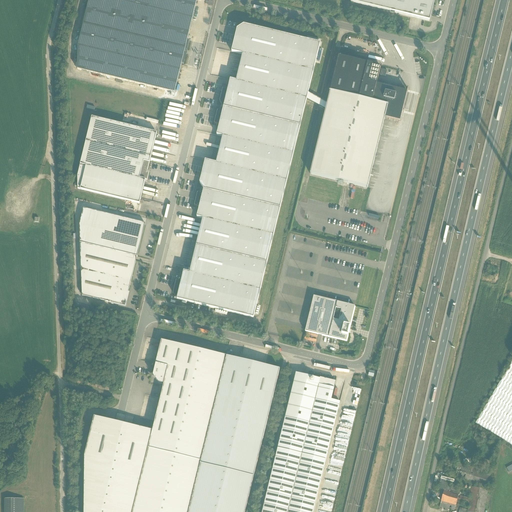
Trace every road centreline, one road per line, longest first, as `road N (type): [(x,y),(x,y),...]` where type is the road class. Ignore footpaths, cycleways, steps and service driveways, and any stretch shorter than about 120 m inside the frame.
road 1 (motorway): [(502,0),(385,511)]
road 2 (motorway): [(409,511),(511,61)]
road 3 (unclassified): [(60,0),(47,47),(60,384)]
road 4 (unclassified): [(425,511),(511,142)]
road 5 (unclassified): [(221,0),(144,315)]
road 6 (unclassified): [(361,363),(440,49)]
road 7 (unclassified): [(361,363),(144,315)]
road 8 (unclassified): [(231,0),(440,49)]
road 9 (unknown): [(397,229),(322,209),(316,216),(319,224),(392,249)]
road 10 (unknown): [(409,42),(414,93),(389,195)]
road 11 (unclassified): [(60,384),(61,511)]
